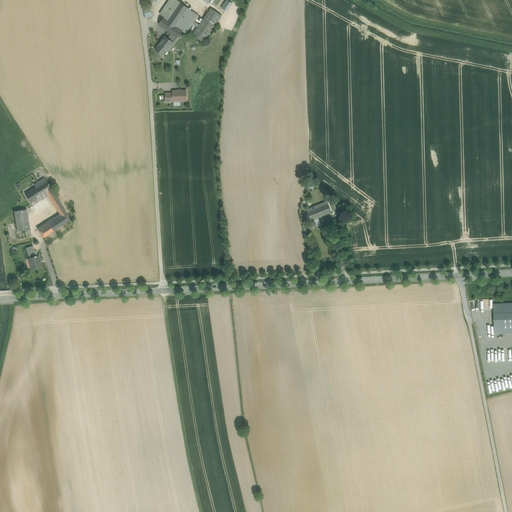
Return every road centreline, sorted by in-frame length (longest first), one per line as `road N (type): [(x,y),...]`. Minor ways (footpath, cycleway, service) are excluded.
road 1 (track): [(140,0),(162,290),(201,511)]
road 2 (tertiary): [(0,299),(459,275)]
road 3 (unclassified): [(506,511),(459,275)]
